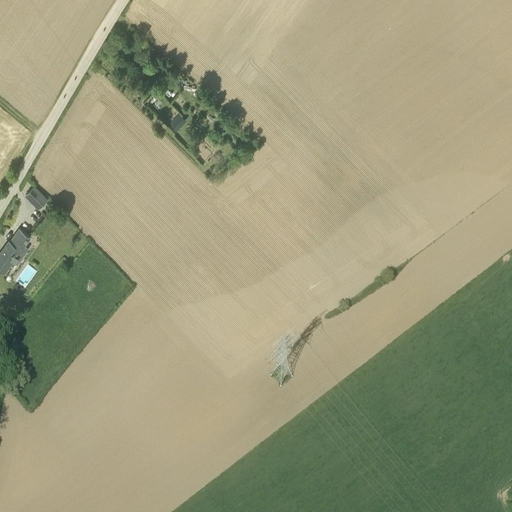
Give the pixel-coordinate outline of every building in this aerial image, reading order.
[(199,115),(195,120),(199,124),(203,119),(199,115)] [(217,138),(220,135),(214,130),(211,133),(217,138)] [(38,207),(47,198),(34,186),(25,194),(38,207)] [(24,243),(30,235),(20,228),(11,240),(10,240),(0,252),(0,268),(4,271),(16,254),(20,257),(28,246),(24,243)] [(9,353),(16,352),(13,333),(5,335),(9,353)]
